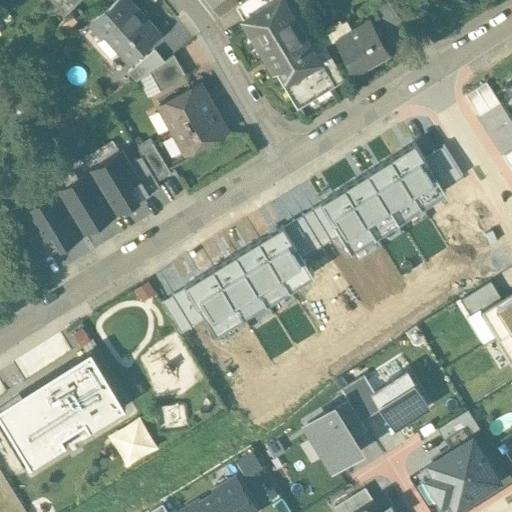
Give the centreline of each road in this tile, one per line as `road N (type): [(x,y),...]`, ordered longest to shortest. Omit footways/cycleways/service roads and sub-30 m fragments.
road 1 (residential): [(284,163),(0,339)]
road 2 (residential): [(185,0),(284,163)]
road 3 (residential): [(426,76),(284,163)]
road 4 (residential): [(511,213),(426,76)]
